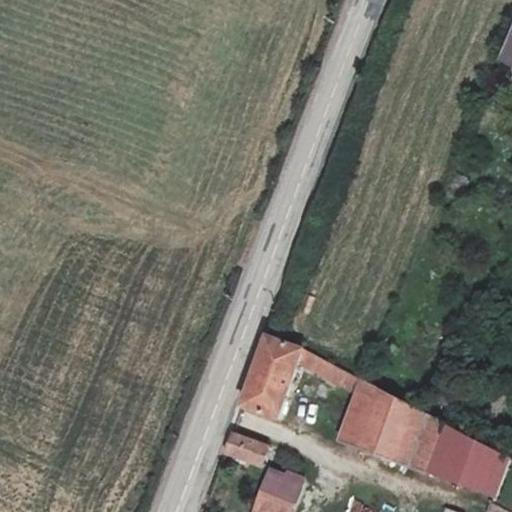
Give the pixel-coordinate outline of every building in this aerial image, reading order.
[(511,40),(503,61),(511,65),(511,40)] [(260,330),(235,396),(271,411),(295,357),(352,387),(353,386),(356,377),(317,354),(260,330)] [(336,433),(355,441),(376,388),(356,377),(353,386),(352,387),(336,433)] [(505,461),(376,388),(355,441),(489,495),(505,461)] [(225,422),(218,441),(255,455),(263,436),(225,422)] [(249,482),(247,488),(243,498),(275,511),(278,511),(281,506),(286,496),(249,482)] [(389,511),(392,501),(350,490),(344,511),(389,511)] [(240,511),(275,511),(243,498),(237,511),(240,511)]
